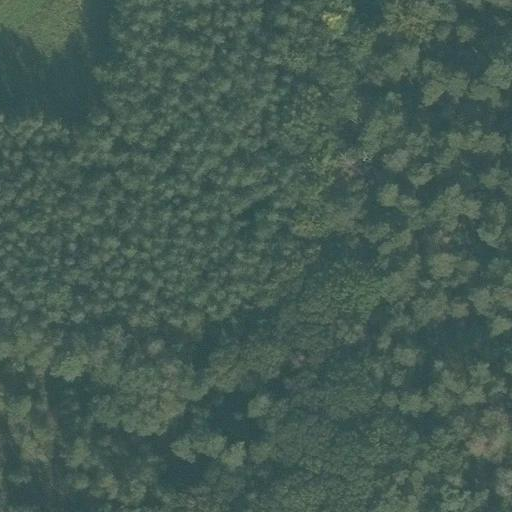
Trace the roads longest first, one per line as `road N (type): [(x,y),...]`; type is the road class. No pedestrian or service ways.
road 1 (track): [(341,0),(324,511)]
road 2 (track): [(339,68),(511,6)]
